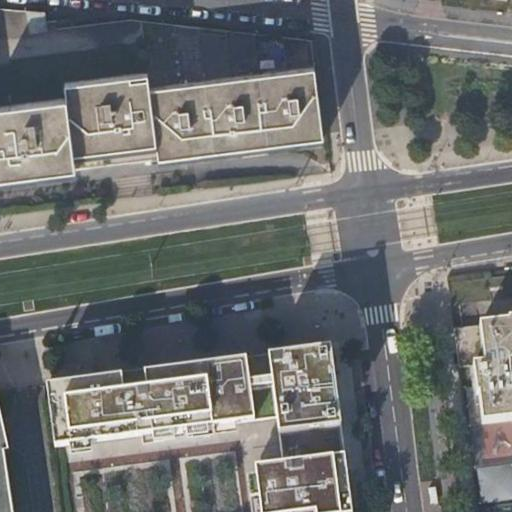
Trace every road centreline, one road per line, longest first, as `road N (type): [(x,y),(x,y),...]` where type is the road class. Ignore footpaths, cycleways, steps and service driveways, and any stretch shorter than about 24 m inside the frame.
road 1 (secondary): [(0,330),(373,267)]
road 2 (secondary): [(364,195),(0,247)]
road 3 (unknown): [(255,511),(246,445),(75,457)]
road 4 (residential): [(158,0),(343,18)]
road 5 (secondary): [(399,447),(373,267)]
road 6 (residential): [(343,18),(364,195)]
road 7 (residential): [(511,41),(343,18)]
road 8 (secondary): [(511,173),(364,195)]
road 9 (secondary): [(373,267),(511,246)]
